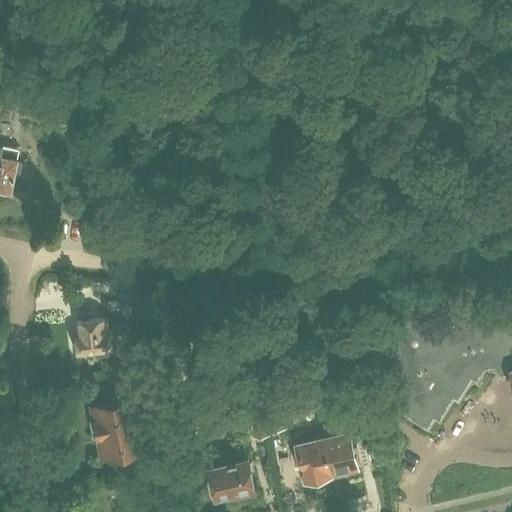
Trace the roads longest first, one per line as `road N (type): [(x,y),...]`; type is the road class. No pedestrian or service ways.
road 1 (track): [(23,253),(199,267),(511,247)]
road 2 (residential): [(39,511),(42,462),(16,323),(23,253),(0,247)]
road 3 (track): [(220,0),(282,257)]
road 4 (track): [(199,267),(247,321),(341,325)]
